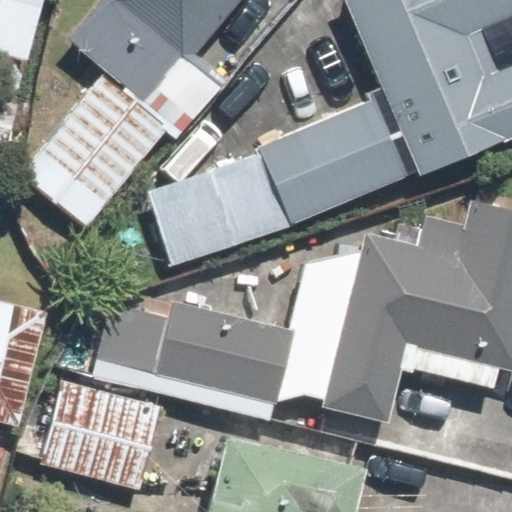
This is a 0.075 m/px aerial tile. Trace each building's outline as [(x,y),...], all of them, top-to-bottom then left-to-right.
[(221,75),(191,50),(232,0),(92,0),(64,35),(178,128),(221,75)] [(511,0),(343,0),(417,171),(511,130),(511,0)] [(101,72),(18,172),(81,223),(163,122),(101,72)] [(146,185),(169,259),(288,222),(403,173),(370,94),(255,143),(258,150),(146,185)] [(0,145),(19,107),(0,97),(0,145)] [(337,325),(319,402),(385,417),(403,341),(511,367),(511,205),(467,194),(453,250),(427,243),(361,227),(337,325)] [(0,296),(0,415),(17,420),(42,306),(0,296)] [(288,325),(173,297),(155,371),(270,399),(288,325)] [(166,313),(106,298),(93,355),(152,369),(166,313)] [(157,400),(59,378),(39,464),(137,486),(157,400)] [(348,511),(360,460),(313,449),(221,428),(202,511),(298,511),(299,511),(300,511),(348,511)]
